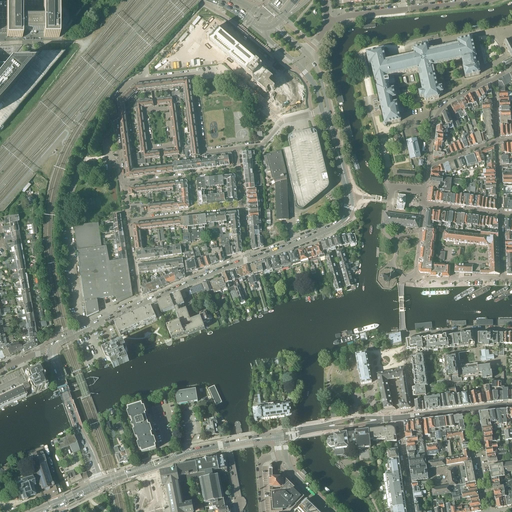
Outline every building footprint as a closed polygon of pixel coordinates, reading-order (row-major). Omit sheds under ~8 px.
[(59,37),(58,0),(38,0),(39,1),(7,1),(7,34),(7,38),(22,38),(22,32),(30,32),(30,33),(30,34),(31,35),(32,35),(32,34),(33,34),(33,33),(32,32),(33,32),(33,33),(33,34),(34,34),(34,35),(35,35),(35,34),(36,34),(36,33),(36,32),(44,32),(44,38),(59,38),(59,37)] [(361,26),(362,32),(380,30),(379,24),(361,26)] [(511,37),(511,38),(504,42),(511,58),(503,62),(502,62),(504,66),(505,67),(505,66),(511,62),(511,37)] [(422,47),(422,44),(421,42),(419,43),(418,43),(418,45),(419,48),(413,49),(414,55),(386,61),(385,58),(383,50),(378,51),(366,53),(369,66),(371,65),(375,80),(376,80),(377,88),(376,88),(380,102),(379,103),(378,103),(377,99),(373,100),(375,111),(380,110),(379,107),(381,106),(384,123),(383,125),(383,126),(384,127),(386,127),(386,126),(386,125),(400,121),(396,103),(393,104),(391,99),(395,98),(393,90),(391,90),(390,85),(388,85),(387,83),(389,83),(388,79),(386,80),(386,77),(418,70),(423,91),(419,92),(420,98),(424,97),(424,100),(426,101),(439,98),(440,97),(439,94),(443,93),(441,87),(438,88),(437,87),(433,67),(462,61),(465,77),(480,74),(478,65),(477,65),(475,58),(476,57),(472,38),(457,41),(458,45),(429,52),(428,46),(422,47)] [(0,128),(64,53),(20,53),(9,66),(0,66),(0,128)] [(499,92),(505,92),(505,86),(511,82),(511,81),(509,75),(498,80),(499,92)] [(340,83),(333,85),(339,107),(345,106),(340,83)] [(136,94),(131,88),(127,91),(127,92),(126,93),(131,99),(132,98),(133,97),(135,95),(136,94)] [(484,97),(480,90),(476,92),(478,98),(479,100),(479,101),(482,100),(484,99),(484,97)] [(131,99),(126,93),(122,96),(128,102),(131,99)] [(477,105),(475,101),(472,94),(468,96),(471,104),(473,107),(475,111),(478,111),(477,105)] [(128,102),(122,96),(118,100),(117,101),(118,102),(118,105),(126,104),(128,102)] [(469,105),(471,104),(468,96),(464,99),(470,112),(472,112),(475,111),(473,107),(471,108),(469,105)] [(464,99),(460,100),(461,102),(467,114),(469,113),(470,112),(464,99)] [(461,102),(460,100),(457,102),(464,116),(467,114),(461,102)] [(464,116),(457,102),(450,105),(450,106),(452,109),(453,111),(454,112),(455,114),(456,116),(456,118),(457,119),(464,116)] [(449,125),(452,123),(446,109),(445,110),(444,111),(443,113),(442,114),(446,125),(449,124),(449,125)] [(347,139),(353,138),(348,121),(342,122),(347,139)] [(437,127),(436,133),(443,134),(448,133),(447,130),(454,127),(452,123),(449,125),(449,124),(446,125),(443,126),(437,127)] [(316,133),(315,132),(314,131),(313,131),(312,131),(311,131),(310,131),(298,134),(292,136),(291,136),(290,137),(289,138),(289,139),(288,140),(288,141),(288,142),(290,148),(283,150),(290,179),(297,206),(297,207),(297,208),(298,209),(299,209),(300,210),(301,210),(302,210),(303,210),(304,210),(305,209),(327,190),(328,189),(328,188),(329,187),(329,186),(329,184),(317,135),(317,134),(316,133)] [(486,135),(485,136),(484,136),(486,142),(494,139),(493,137),(494,137),(493,132),(486,132),(486,135)] [(449,138),(449,137),(448,133),(443,134),(436,133),(435,143),(444,144),(444,140),(448,139),(448,138),(449,138)] [(467,133),(464,134),(468,148),(473,146),(470,137),(468,137),(467,133)] [(459,136),(461,140),(464,149),(468,148),(464,134),(459,136)] [(410,159),(421,157),(417,139),(416,139),(414,140),(410,141),(407,142),(407,145),(410,159)] [(464,149),(461,140),(456,142),(459,151),(464,149)] [(459,151),(456,142),(455,141),(449,143),(448,144),(449,145),(452,144),(455,153),(459,151)] [(452,144),(449,145),(447,146),(448,148),(445,149),(444,150),(449,149),(451,154),(455,153),(452,144)] [(494,150),(494,146),(493,146),(492,147),(487,149),(480,151),(481,151),(482,155),(494,150)] [(494,157),(494,150),(482,155),(483,158),(494,157)] [(357,170),(363,169),(358,151),(352,153),(357,170)] [(482,155),(481,151),(480,151),(474,153),(474,154),(476,158),(477,162),(478,165),(478,166),(485,165),(484,161),(483,158),(482,155)] [(276,183),(276,198),(277,220),(288,220),(286,181),(287,181),(287,178),(287,177),(281,153),(266,157),(264,157),(268,173),(270,172),(272,181),(274,180),(274,181),(275,183),(276,183)] [(474,154),(469,156),(473,166),(478,165),(477,162),(476,158),(474,154)] [(473,166),(469,156),(464,157),(468,167),(473,166)] [(461,168),(458,159),(453,161),(456,170),(462,169),(461,168)] [(456,170),(453,161),(448,163),(451,172),(456,170)] [(451,172),(448,163),(443,165),(445,171),(446,173),(451,172)] [(135,177),(134,169),(126,170),(127,177),(128,178),(135,177)] [(415,172),(397,171),(396,178),(414,179),(415,172)] [(511,174),(502,174),(503,183),(511,183),(511,174)] [(450,192),(451,183),(452,179),(444,179),(440,178),(431,177),(430,182),(440,183),(445,184),(444,190),(444,192),(448,193),(450,193),(450,192)] [(473,207),(475,188),(476,185),(476,182),(476,180),(475,180),(475,181),(474,181),(474,180),(472,180),(469,180),(468,180),(468,185),(467,191),(467,192),(470,192),(468,206),(473,207)] [(511,186),(503,186),(503,194),(503,200),(504,208),(504,211),(507,211),(508,202),(509,202),(509,198),(511,198),(511,197),(511,186)] [(437,190),(429,189),(428,200),(429,201),(435,202),(437,190)] [(496,197),(496,190),(488,190),(488,198),(490,198),(490,197),(496,197)] [(405,200),(406,197),(408,197),(408,196),(400,195),(397,192),(396,193),(398,195),(398,196),(399,196),(398,199),(398,200),(397,200),(397,202),(397,204),(397,205),(397,209),(396,209),(394,210),(395,211),(398,210),(406,211),(406,210),(404,210),(404,206),(405,205),(405,203),(405,201),(405,200)] [(466,206),(467,193),(466,193),(460,192),(459,193),(458,205),(466,206)] [(490,198),(488,198),(488,209),(497,210),(496,197),(490,197),(490,198)] [(431,224),(432,211),(426,211),(424,230),(424,229),(424,230),(435,232),(435,231),(436,231),(437,225),(431,224)] [(420,217),(385,213),(383,224),(418,229),(420,217)] [(106,247),(102,247),(98,223),(80,225),(74,226),(75,234),(77,246),(84,301),(85,301),(85,302),(87,317),(99,312),(97,301),(97,299),(115,297),(118,303),(133,297),(127,259),(110,262),(109,258),(108,254),(107,250),(107,247),(106,246),(106,247)] [(281,226),(280,223),(267,229),(272,241),(278,238),(280,240),(283,239),(280,233),(280,231),(280,230),(281,229),(282,228),(282,227),(282,226),(281,226)] [(225,257),(227,257),(231,256),(230,244),(229,240),(229,237),(223,238),(223,235),(222,233),(221,228),(221,226),(214,227),(212,227),(210,227),(210,228),(207,228),(208,236),(219,234),(225,257)] [(434,243),(435,243),(436,236),(435,236),(435,233),(435,232),(424,230),(422,244),(421,244),(420,248),(421,249),(422,249),(420,260),(419,260),(418,264),(419,264),(420,265),(419,271),(420,273),(430,274),(430,276),(436,276),(436,277),(437,278),(440,278),(441,277),(447,277),(447,276),(449,277),(450,267),(445,266),(445,265),(431,265),(432,259),(433,259),(434,253),(433,252),(434,243)] [(498,242),(498,233),(490,232),(488,232),(485,232),(483,232),(480,231),(480,236),(462,234),(458,234),(455,233),(451,233),(445,232),(444,232),(443,241),(488,246),(489,268),(484,268),(484,265),(480,265),(480,268),(479,268),(479,270),(479,271),(479,273),(499,274),(498,242)] [(193,253),(190,252),(186,252),(185,243),(186,243),(193,243),(193,241),(195,241),(195,240),(204,239),(203,232),(199,232),(197,233),(195,233),(192,233),(188,234),(186,234),(184,234),(181,234),(182,244),(184,255),(184,256),(187,273),(186,273),(187,274),(199,270),(194,256),(193,253)] [(349,244),(347,235),(347,234),(339,236),(342,246),(349,244)] [(347,235),(349,244),(350,244),(350,246),(355,245),(354,244),(355,244),(354,243),(357,242),(355,235),(352,235),(351,234),(350,234),(347,235)] [(243,252),(241,236),(234,236),(235,239),(235,243),(236,254),(242,253),(243,252)] [(342,246),(339,236),(335,238),(335,237),(332,238),(335,248),(339,247),(342,246)] [(335,248),(332,238),(330,239),(328,240),(327,240),(330,249),(331,251),(333,251),(336,250),(335,248)] [(325,259),(333,257),(331,251),(327,240),(325,241),(320,242),(321,243),(325,257),(325,259)] [(325,257),(321,243),(318,244),(317,245),(317,246),(314,247),(318,259),(320,268),(322,267),(320,259),(325,257)] [(214,245),(211,246),(213,254),(209,255),(209,256),(212,265),(218,263),(215,246),(214,245)] [(217,249),(216,245),(215,246),(218,263),(220,262),(221,262),(223,262),(224,260),(221,248),(217,249)] [(318,259),(314,247),(305,249),(309,262),(309,263),(311,262),(318,261),(317,259),(318,259)] [(339,247),(335,248),(336,250),(337,255),(344,253),(343,249),(340,250),(339,247)] [(309,262),(305,249),(297,251),(301,264),(301,265),(305,264),(305,263),(309,262)] [(301,264),(297,251),(288,254),(291,267),(292,266),(301,264)] [(291,267),(288,254),(279,256),(282,269),(290,267),(291,267)] [(282,269),(279,256),(269,259),(273,271),(274,271),(275,272),(282,270),(282,269)] [(269,259),(265,260),(265,264),(262,265),(263,275),(264,276),(270,274),(269,273),(273,272),(273,271),(269,259)] [(258,262),(254,264),(257,275),(260,274),(261,276),(263,275),(262,265),(265,264),(265,260),(258,262)] [(257,275),(254,264),(250,265),(248,266),(253,283),(256,282),(255,276),(257,275)] [(472,265),(455,264),(454,272),(472,273),(472,265)] [(253,283),(248,266),(245,266),(245,267),(241,268),(246,280),(248,279),(250,284),(253,283)] [(246,282),(246,280),(241,268),(235,270),(238,280),(240,283),(242,289),(244,295),(246,294),(244,289),(245,288),(243,282),(246,282)] [(177,270),(175,270),(172,271),(177,282),(179,281),(181,279),(177,270)] [(238,280),(235,270),(228,273),(232,282),(234,287),(239,300),(240,304),(245,302),(239,285),(237,280),(238,280)] [(356,272),(355,270),(351,271),(343,273),(344,278),(351,276),(351,273),(356,272)] [(170,271),(166,271),(167,273),(170,272),(171,274),(168,275),(172,284),(175,282),(177,282),(172,271),(170,271)] [(167,286),(162,273),(161,274),(161,275),(160,275),(162,278),(159,279),(163,288),(165,286),(165,287),(167,286)] [(172,284),(168,275),(166,276),(165,273),(164,274),(163,273),(162,273),(167,286),(170,285),(172,284)] [(232,282),(228,273),(222,276),(223,278),(227,289),(229,288),(228,284),(232,282)] [(158,290),(153,277),(152,278),(152,279),(151,279),(152,282),(150,284),(154,292),(156,291),(158,290)] [(163,288),(159,279),(157,280),(155,277),(154,278),(154,277),(153,277),(158,290),(163,288)] [(227,289),(223,278),(218,279),(216,280),(222,294),(228,291),(227,289)] [(222,294),(216,280),(214,281),(210,283),(213,291),(214,294),(215,296),(222,294)] [(154,292),(150,284),(148,285),(146,281),(144,281),(144,282),(149,294),(154,292)] [(209,281),(202,283),(205,290),(206,292),(206,294),(213,291),(210,283),(209,281)] [(239,300),(234,287),(228,289),(227,289),(228,291),(232,302),(239,300)] [(475,288),(472,287),(455,297),(454,299),(455,301),(457,301),(474,291),(475,288)] [(508,288),(504,287),(487,297),(486,299),(487,301),(489,301),(507,291),(508,288)] [(491,288),(486,288),(470,296),(469,298),(470,299),(472,300),(487,291),(491,288)] [(511,290),(500,297),(499,299),(500,301),(502,301),(511,295),(511,290)] [(182,299),(181,294),(180,293),(175,295),(170,297),(175,308),(179,321),(182,327),(191,323),(191,321),(182,299)] [(175,308),(170,297),(166,299),(162,300),(157,303),(158,304),(159,306),(162,313),(167,311),(169,310),(175,308)] [(143,309),(138,311),(139,313),(144,324),(157,319),(156,318),(152,309),(151,307),(151,306),(150,306),(145,308),(146,309),(144,310),(143,309)] [(131,314),(126,317),(127,318),(132,330),(144,324),(139,313),(138,311),(133,313),(134,315),(132,316),(131,314)] [(211,320),(212,319),(211,316),(210,315),(208,316),(206,312),(205,311),(203,312),(202,313),(199,314),(200,315),(200,317),(204,328),(205,328),(208,327),(206,322),(207,323),(209,322),(209,321),(211,320)] [(119,320),(114,322),(115,324),(120,335),(123,334),(132,330),(127,318),(126,317),(121,319),(122,320),(120,321),(119,320)] [(204,328),(200,317),(195,319),(200,330),(204,328)] [(200,330),(195,319),(191,321),(191,323),(193,327),(187,329),(187,328),(183,330),(184,334),(185,334),(185,335),(187,334),(188,335),(195,332),(200,330)] [(182,327),(179,321),(166,326),(172,339),(184,334),(183,330),(182,327)] [(354,333),(355,334),(376,329),(378,326),(378,325),(375,324),(354,329),(353,331),(353,332),(354,333)] [(392,345),(401,343),(400,333),(397,334),(390,336),(392,345)] [(499,344),(499,333),(478,333),(478,345),(482,345),(482,347),(485,347),(493,347),(493,345),(498,345),(498,347),(499,347),(499,344)] [(511,333),(508,334),(504,334),(503,344),(511,344),(511,333)] [(473,346),(474,346),(473,334),(464,334),(449,336),(448,335),(447,336),(447,335),(423,338),(420,338),(407,339),(405,341),(407,350),(417,349),(417,351),(420,351),(420,350),(422,350),(423,353),(428,352),(428,350),(448,348),(449,352),(454,351),(454,348),(455,348),(455,346),(458,346),(458,348),(469,346),(469,344),(472,344),(473,346)] [(334,346),(335,346),(360,339),(359,335),(335,342),(334,342),(333,342),(333,343),(332,344),(333,345),(334,346)] [(6,344),(5,342),(13,340),(13,338),(0,340),(0,347),(2,347),(5,346),(6,346),(6,344)] [(36,338),(29,339),(24,340),(26,342),(27,344),(29,343),(31,347),(32,346),(33,348),(36,347),(37,345),(36,338)] [(23,345),(21,347),(23,350),(24,353),(33,348),(32,346),(31,347),(29,343),(27,344),(26,342),(22,343),(23,345)] [(123,342),(103,351),(107,361),(110,360),(111,364),(114,368),(129,361),(127,357),(125,352),(128,351),(125,346),(123,342)] [(23,350),(21,347),(20,344),(18,344),(18,343),(8,345),(6,346),(5,346),(10,356),(12,355),(13,355),(15,354),(16,353),(17,353),(20,352),(21,351),(23,350)] [(5,346),(2,347),(3,350),(2,351),(1,350),(0,350),(5,359),(10,356),(5,346)] [(482,347),(483,351),(481,351),(482,357),(479,357),(480,361),(482,361),(482,362),(490,361),(490,360),(494,360),(493,355),(489,355),(489,350),(486,350),(486,349),(485,349),(485,347),(482,347)] [(371,383),(369,369),(366,353),(356,355),(358,367),(357,367),(358,369),(356,369),(356,371),(358,371),(358,373),(359,373),(361,385),(371,383)] [(458,378),(458,376),(454,353),(445,354),(445,357),(442,357),(445,380),(438,381),(437,381),(437,384),(461,381),(461,379),(461,378),(458,378)] [(412,367),(425,365),(423,355),(411,356),(412,367)] [(40,367),(38,368),(37,367),(30,371),(28,365),(21,368),(25,376),(24,376),(31,391),(32,391),(33,393),(45,388),(44,387),(47,386),(43,377),(44,376),(40,367)] [(425,365),(412,367),(414,377),(426,375),(425,365)] [(479,376),(477,367),(477,365),(461,367),(461,368),(462,378),(479,376)] [(479,367),(477,367),(479,376),(480,375),(482,375),(482,379),(492,378),(491,370),(494,370),(493,365),(479,367)] [(405,367),(402,368),(399,369),(398,369),(397,369),(397,370),(396,370),(393,371),(377,374),(384,409),(392,407),(387,380),(400,378),(403,401),(399,401),(400,409),(402,409),(411,408),(410,402),(410,401),(409,394),(408,391),(409,391),(409,390),(408,390),(408,387),(408,386),(407,383),(408,383),(407,382),(406,376),(406,375),(406,372),(406,371),(405,368),(405,367)] [(426,375),(414,377),(415,387),(427,385),(426,375)] [(501,382),(501,379),(499,379),(492,379),(492,382),(496,382),(496,393),(498,393),(498,402),(503,401),(502,393),(501,393),(501,392),(501,387),(501,382)] [(21,387),(0,397),(0,407),(26,396),(24,392),(28,390),(26,385),(26,384),(21,386),(21,387)] [(425,394),(424,388),(436,386),(435,384),(427,386),(427,385),(415,387),(412,387),(414,396),(425,394)] [(494,402),(491,385),(484,386),(486,393),(487,403),(494,402)] [(213,388),(208,391),(217,409),(222,407),(213,388)] [(456,395),(456,394),(455,388),(449,389),(449,392),(454,392),(454,394),(450,394),(450,393),(444,394),(444,395),(445,395),(447,408),(458,406),(456,395)] [(196,389),(175,392),(177,405),(190,402),(191,403),(192,404),(193,402),(198,401),(196,389)] [(476,391),(471,392),(470,392),(470,394),(473,405),(475,404),(476,404),(478,404),(477,395),(476,392),(476,391)] [(467,393),(461,394),(463,406),(469,405),(467,394),(467,393)] [(442,409),(440,396),(439,395),(424,397),(424,400),(426,410),(441,408),(441,409),(442,409)] [(283,402),(283,401),(284,400),(284,397),(282,397),(282,402),(282,405),(284,417),(292,416),(290,405),(289,401),(286,402),(286,401),(283,402)] [(260,400),(258,400),(254,400),(254,406),(253,408),(255,420),(256,422),(257,421),(258,420),(262,419),(260,402),(260,400)] [(268,402),(260,402),(262,419),(270,418),(268,404),(268,403),(268,402)] [(275,403),(268,404),(270,418),(270,419),(277,418),(276,406),(275,403)] [(146,418),(142,404),(127,408),(142,454),(156,449),(148,423),(149,422),(149,421),(148,418),(146,418)] [(284,417),(282,405),(278,406),(276,406),(277,418),(284,417)] [(503,424),(500,410),(495,411),(497,424),(498,428),(501,428),(502,435),(505,434),(505,430),(504,428),(503,424)] [(497,424),(495,411),(488,412),(489,418),(490,417),(490,423),(494,422),(495,424),(496,424),(497,424)] [(489,418),(488,412),(479,413),(482,428),(487,427),(487,428),(491,427),(491,425),(490,423),(490,417),(489,418)] [(462,415),(453,416),(454,424),(456,431),(456,432),(457,432),(465,430),(464,423),(462,415)] [(453,416),(448,417),(451,432),(456,431),(454,424),(453,416)] [(213,429),(217,428),(216,424),(217,423),(216,418),(210,419),(210,420),(207,421),(208,421),(208,425),(209,427),(211,426),(212,429),(213,429)] [(430,430),(428,419),(423,420),(425,436),(430,435),(430,439),(432,439),(432,441),(434,441),(434,440),(432,430),(430,430)] [(434,419),(428,419),(430,430),(432,430),(434,440),(437,440),(434,419)] [(412,437),(410,421),(404,422),(404,428),(403,428),(404,432),(405,432),(406,438),(412,437)] [(487,427),(482,428),(483,433),(494,431),(497,430),(496,424),(495,424),(491,425),(491,427),(487,428),(487,427)] [(218,434),(217,428),(213,429),(212,429),(211,426),(209,427),(207,427),(207,429),(206,430),(207,435),(212,434),(213,435),(218,434)] [(368,430),(370,448),(374,447),(374,441),(378,441),(378,438),(382,438),(382,439),(385,438),(386,438),(387,443),(396,442),(395,432),(395,430),(394,429),(393,428),(391,427),(390,427),(386,428),(386,429),(384,429),(384,428),(368,430)] [(352,432),(347,433),(346,433),(334,434),(334,435),(334,437),(332,437),(329,438),(328,440),(329,446),(330,447),(332,447),(332,450),(334,449),(335,455),(336,456),(343,455),(344,454),(343,448),(348,448),(348,446),(351,445),(350,443),(353,443),(356,443),(357,449),(370,448),(368,430),(367,430),(355,432),(352,432)] [(78,443),(74,436),(70,438),(70,437),(68,436),(66,437),(65,439),(61,440),(63,443),(57,446),(60,451),(70,447),(73,454),(80,451),(78,443)] [(434,440),(434,441),(434,443),(434,445),(426,446),(427,449),(427,451),(438,450),(437,445),(437,444),(437,440),(434,440)] [(507,456),(507,451),(506,451),(506,446),(501,448),(497,448),(491,448),(491,447),(485,448),(486,452),(487,456),(487,459),(497,458),(507,456)] [(119,452),(115,453),(116,455),(117,459),(119,464),(123,462),(125,462),(127,462),(128,460),(126,452),(126,451),(125,451),(124,447),(120,449),(121,453),(120,453),(119,452)] [(398,458),(397,449),(389,450),(388,450),(389,459),(398,458)] [(424,453),(424,452),(419,453),(418,450),(416,450),(408,452),(408,456),(409,456),(410,457),(408,458),(415,457),(425,455),(424,453)] [(33,466),(36,477),(38,482),(39,486),(40,489),(41,488),(41,490),(44,489),(44,491),(50,489),(49,487),(53,486),(52,482),(51,482),(45,462),(46,462),(44,455),(43,455),(42,452),(41,452),(40,451),(31,454),(31,455),(30,456),(31,459),(30,459),(32,466),(33,466)] [(67,452),(61,454),(63,459),(64,459),(67,465),(72,463),(69,457),(67,452)] [(425,455),(415,457),(408,458),(409,463),(410,467),(426,466),(425,455)] [(220,458),(217,459),(219,470),(221,470),(221,473),(227,472),(224,457),(220,458)] [(219,470),(217,459),(217,458),(210,459),(202,460),(195,462),(196,462),(175,466),(176,469),(170,470),(161,472),(163,486),(166,486),(171,511),(193,511),(188,482),(200,479),(204,503),(210,502),(224,499),(219,475),(213,476),(212,472),(214,471),(215,475),(219,474),(218,470),(219,470),(219,471),(219,470)] [(400,471),(398,459),(388,460),(389,464),(387,465),(388,470),(390,470),(390,473),(400,472),(400,471)] [(445,465),(444,459),(429,462),(430,468),(445,465)] [(473,472),(472,464),(472,463),(471,462),(464,463),(464,465),(465,470),(466,473),(466,475),(467,483),(475,482),(474,477),(473,472)] [(511,471),(511,462),(489,466),(491,478),(505,476),(504,473),(511,471)] [(279,491),(289,482),(283,476),(280,476),(272,477),(272,469),(273,469),(273,467),(273,466),(272,466),(271,464),(269,466),(269,469),(269,470),(269,476),(269,477),(270,491),(279,491)] [(412,482),(425,480),(428,480),(426,466),(410,467),(412,482)] [(86,473),(86,472),(85,473),(84,471),(79,472),(80,475),(82,480),(82,481),(88,478),(86,473)] [(404,496),(402,483),(402,482),(400,472),(390,473),(385,474),(386,475),(384,476),(384,478),(385,483),(382,483),(383,494),(386,494),(388,506),(385,506),(385,509),(390,508),(405,506),(404,496)] [(76,477),(74,474),(70,475),(70,474),(68,475),(70,481),(72,485),(82,481),(82,480),(80,475),(76,477)] [(38,482),(36,477),(35,477),(32,477),(21,481),(20,479),(15,480),(16,484),(18,489),(17,490),(18,493),(17,493),(19,500),(22,499),(22,500),(22,499),(23,500),(24,500),(27,499),(28,498),(28,497),(34,495),(34,496),(35,494),(34,494),(32,486),(34,486),(33,482),(36,481),(37,482),(38,482)] [(280,511),(290,511),(304,497),(289,482),(279,491),(270,491),(271,511),(280,511)] [(466,486),(466,489),(476,487),(475,482),(467,483),(465,484),(462,484),(456,485),(450,486),(451,493),(451,492),(461,490),(460,487),(466,486)] [(461,494),(461,490),(451,492),(451,493),(453,501),(465,499),(478,497),(477,490),(461,494)] [(501,495),(494,496),(495,497),(495,500),(496,500),(502,499),(501,497),(505,497),(505,498),(509,497),(509,492),(505,492),(506,493),(504,493),(504,492),(501,493),(501,495)] [(213,510),(225,507),(224,499),(210,502),(211,504),(212,504),(212,506),(205,507),(206,511),(213,510)] [(299,511),(302,511),(311,503),(307,499),(297,510),(299,511)] [(438,509),(436,509),(434,509),(434,511),(439,511),(438,504),(444,503),(443,499),(436,500),(437,507),(438,507),(438,509)] [(502,499),(496,500),(496,502),(495,503),(495,507),(497,506),(497,508),(503,507),(502,499)] [(311,503),(302,511),(310,511),(315,507),(311,503)]
